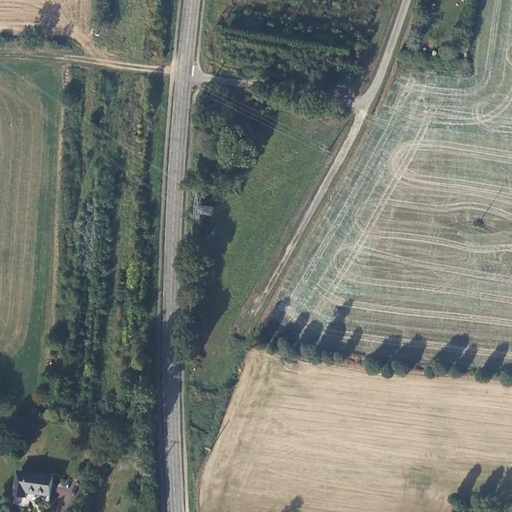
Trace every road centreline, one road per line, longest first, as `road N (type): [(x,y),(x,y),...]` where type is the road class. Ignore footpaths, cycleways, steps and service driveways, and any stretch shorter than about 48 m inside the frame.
road 1 (secondary): [(176,511),(169,335),(184,74)]
road 2 (residential): [(253,310),(366,104)]
road 3 (track): [(0,51),(184,74)]
road 4 (residential): [(184,74),(366,104)]
